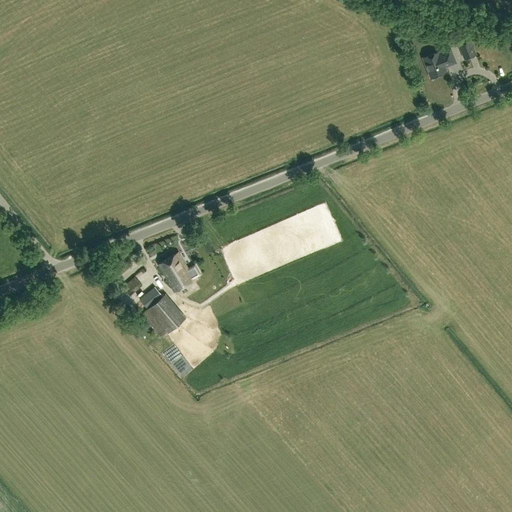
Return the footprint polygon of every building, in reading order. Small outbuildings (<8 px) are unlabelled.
[(465,58),(477,53),(471,38),(459,42),(465,58)] [(439,50),(424,56),(432,76),(447,70),(445,66),(456,61),(451,48),(440,53),(439,50)] [(159,263),(175,291),(195,280),(179,252),(159,263)] [(136,275),(123,284),(129,293),(142,283),(136,275)] [(151,281),(135,294),(145,307),(161,294),(151,281)] [(149,307),(169,331),(186,317),(166,293),(149,307)]
